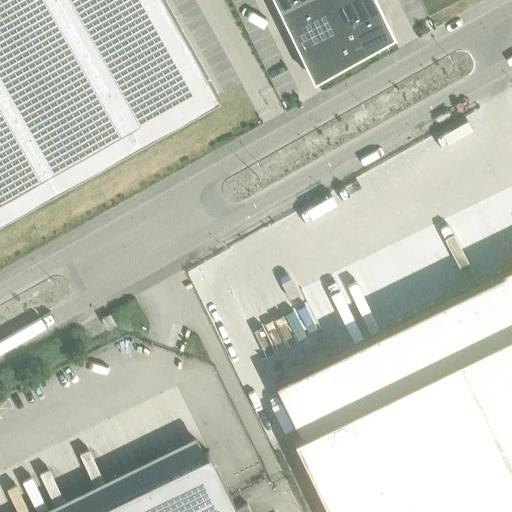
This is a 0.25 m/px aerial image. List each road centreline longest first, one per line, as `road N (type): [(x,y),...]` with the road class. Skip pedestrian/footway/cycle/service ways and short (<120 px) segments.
road 1 (unclassified): [(0,348),(511,70)]
road 2 (unclassified): [(506,10),(0,293)]
